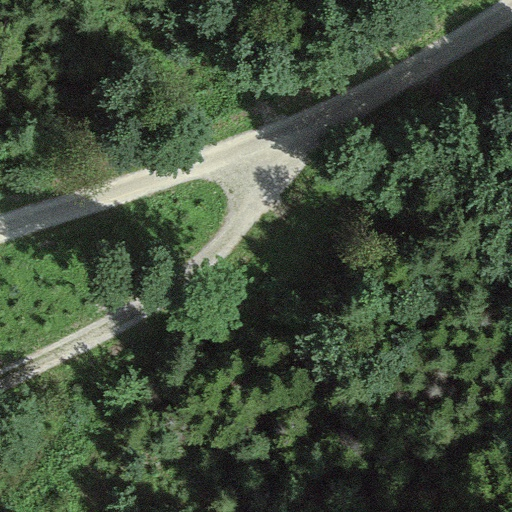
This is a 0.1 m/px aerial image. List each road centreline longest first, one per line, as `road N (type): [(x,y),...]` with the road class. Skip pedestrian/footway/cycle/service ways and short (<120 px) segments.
road 1 (track): [(511,6),(367,96),(273,138),(0,227)]
road 2 (track): [(273,138),(255,200),(202,268),(0,381)]
